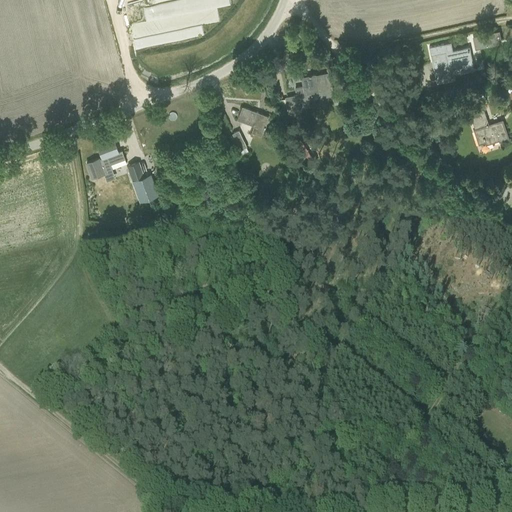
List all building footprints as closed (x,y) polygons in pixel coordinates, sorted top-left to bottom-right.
[(498,31),(478,35),(481,48),(501,44),(498,31)] [(451,80),(448,66),(455,65),(455,67),(463,65),(464,72),(473,70),(469,48),(452,51),(451,42),(429,47),(436,83),(451,80)] [(296,96),(285,98),(289,113),(300,111),(298,102),(314,99),(313,93),(318,92),(319,98),(333,95),(328,73),(315,76),(315,75),(311,76),(311,75),(309,75),(309,76),(301,78),(303,87),(295,88),(296,96)] [(359,104),(363,108),(367,104),(363,100),(359,104)] [(467,106),(469,114),(470,114),(475,129),(474,130),(478,144),(485,142),(485,144),(499,140),(499,141),(508,138),(502,120),(488,125),(483,109),(486,108),(484,101),(467,106)] [(251,132),(261,136),(268,117),(242,107),(237,120),(254,126),(251,132)] [(246,146),(238,131),(232,134),(240,150),(238,151),(241,156),(248,152),(246,147),(246,146)] [(98,159),(85,163),(91,179),(103,175),(102,171),(106,170),(111,168),(110,165),(125,159),(122,151),(118,152),(114,140),(97,146),(102,158),(98,160),(98,159)] [(138,162),(127,166),(131,181),(139,203),(157,197),(149,175),(143,177),(138,162)]
